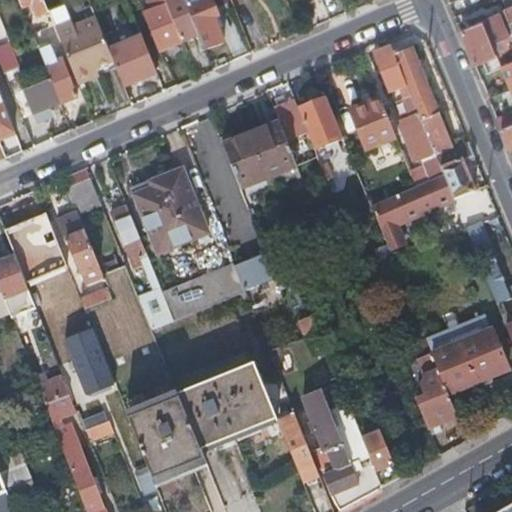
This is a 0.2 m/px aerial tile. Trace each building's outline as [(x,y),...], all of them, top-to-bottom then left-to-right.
[(32,14),(46,9),(42,0),(17,0),(20,5),(28,2),(32,14)] [(180,40),(163,0),(146,0),(150,8),(142,11),(158,49),(180,40)] [(163,0),(180,40),(197,33),(182,0),(163,0)] [(182,0),(197,33),(201,45),(202,48),(203,49),(222,42),(212,18),(217,16),(210,0),(182,0)] [(511,2),(500,7),(511,35),(511,2)] [(480,19),(489,41),(507,34),(499,12),(480,19)] [(54,28),(76,82),(91,76),(90,73),(93,67),(112,59),(108,48),(95,17),(73,27),(71,22),(54,28)] [(499,65),(495,54),(489,41),(480,19),(459,28),(473,61),(481,57),(487,70),(499,65)] [(36,43),(41,41),(36,28),(30,30),(36,43)] [(122,83),(155,70),(141,35),(108,48),(112,59),(122,83)] [(49,77),(59,102),(76,95),(60,57),(54,59),(47,43),(42,45),(41,41),(36,43),(49,77)] [(17,64),(9,44),(0,47),(0,60),(3,70),(17,64)] [(395,57),(391,47),(377,52),(374,54),(388,90),(392,89),(406,83),(395,57)] [(395,57),(406,83),(408,89),(435,155),(452,148),(411,50),(395,57)] [(496,116),(500,126),(511,121),(511,58),(503,62),(500,53),(495,54),(499,65),(508,88),(511,96),(511,109),(510,110),(496,116)] [(17,64),(3,70),(11,91),(21,88),(26,86),(17,64)] [(47,107),(59,102),(49,77),(26,86),(21,88),(31,113),(32,113),(47,107)] [(406,83),(392,89),(395,99),(403,96),(411,116),(400,120),(416,160),(426,157),(428,163),(410,170),(416,184),(443,173),(435,155),(408,89),(406,83)] [(502,90),(510,110),(511,109),(511,96),(508,88),(502,90)] [(397,136),(380,96),(350,109),(366,149),(397,136)] [(0,132),(12,128),(0,97),(0,132)] [(298,109),(296,105),(293,97),(273,106),(279,120),(296,162),(316,154),(314,148),(298,109)] [(343,136),(326,97),(298,109),(314,148),(343,136)] [(51,115),(47,107),(32,113),(36,122),(51,115)] [(262,126),(256,129),(275,174),(297,165),(296,162),(279,120),(272,122),(262,126)] [(507,144),(511,142),(511,121),(500,126),(507,144)] [(256,129),(239,136),(257,181),(275,174),(256,129)] [(239,136),(222,143),(240,188),(257,181),(239,136)] [(474,156),(468,141),(452,148),(435,155),(443,173),(453,198),(474,189),(463,161),(474,156)] [(333,159),(320,164),(332,193),(344,187),(333,159)] [(101,204),(86,166),(62,176),(76,210),(55,218),(62,240),(66,238),(81,277),(83,282),(101,275),(97,265),(77,214),(101,204)] [(124,201),(111,168),(96,173),(110,206),(124,201)] [(154,187),(136,195),(159,251),(209,231),(182,169),(154,181),(152,182),(154,187)] [(416,184),(370,204),(388,247),(403,241),(395,223),(453,198),(443,173),(416,184)] [(133,188),(136,195),(154,187),(152,182),(154,181),(153,179),(133,188)] [(148,259),(126,205),(110,211),(133,266),(148,259)] [(46,214),(5,230),(15,256),(27,285),(68,269),(46,214)] [(480,218),(464,225),(470,239),(483,233),(486,232),(480,218)] [(504,323),(505,325),(511,321),(511,318),(504,298),(509,296),(505,287),(483,233),(470,239),(491,290),(496,302),(504,323)] [(266,254),(234,266),(244,289),(274,276),(279,288),(297,281),(284,246),(266,254)] [(8,312),(10,317),(34,308),(27,285),(21,273),(15,256),(2,262),(0,256),(0,291),(1,294),(8,312)] [(234,266),(233,263),(162,292),(173,320),(228,298),(245,291),(244,289),(234,266)] [(160,287),(137,296),(151,329),(173,320),(162,292),(160,287)] [(106,288),(80,298),(84,308),(110,298),(106,288)] [(0,315),(8,312),(1,294),(0,294),(0,315)] [(298,319),(305,336),(318,331),(311,314),(298,319)] [(482,314),(477,316),(480,325),(486,323),(482,314)] [(477,316),(425,338),(432,353),(448,393),(505,370),(489,330),(486,323),(480,325),(477,316)] [(93,328),(64,339),(88,397),(117,385),(93,328)] [(432,353),(425,338),(413,343),(419,359),(432,353)] [(432,353),(419,359),(426,375),(421,382),(425,394),(415,398),(427,427),(457,416),(448,393),(432,353)] [(254,363),(177,394),(178,397),(199,449),(277,418),(254,363)] [(36,385),(44,404),(69,394),(62,375),(36,385)] [(330,491),(338,510),(381,485),(361,437),(357,427),(347,401),(329,409),(320,387),(301,395),(321,446),(323,451),(327,449),(335,469),(324,474),(323,475),(330,491)] [(44,404),(60,447),(85,511),(103,511),(95,489),(90,478),(69,423),(60,426),(59,423),(58,421),(59,419),(60,417),(76,410),(69,394),(44,404)] [(199,449),(178,397),(127,416),(150,474),(151,478),(203,458),(199,449)] [(104,410),(80,419),(83,429),(108,419),(104,410)] [(295,463),(302,480),(318,473),(311,456),(299,427),(294,414),(278,421),(283,433),(295,463)] [(108,419),(83,429),(88,440),(112,431),(108,419)] [(398,476),(379,430),(361,437),(381,485),(398,476)] [(323,451),(321,446),(314,449),(324,474),(335,469),(327,449),(323,451)] [(26,459),(6,464),(11,483),(31,478),(26,459)] [(0,511),(15,511),(12,503),(6,489),(0,473),(0,511)] [(145,502),(159,497),(151,478),(150,474),(136,479),(145,502)] [(94,476),(90,478),(95,489),(99,487),(94,476)] [(30,479),(6,489),(12,503),(36,493),(30,479)]
